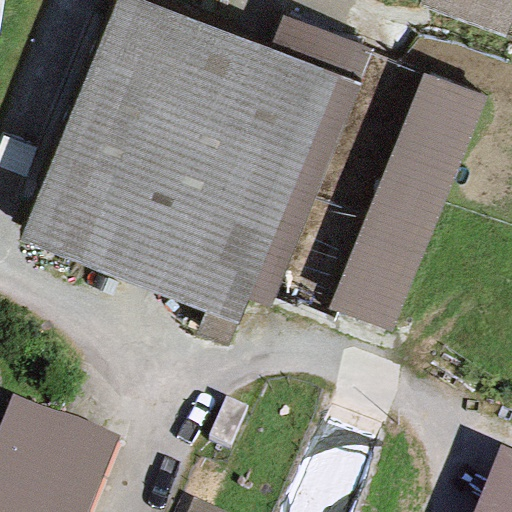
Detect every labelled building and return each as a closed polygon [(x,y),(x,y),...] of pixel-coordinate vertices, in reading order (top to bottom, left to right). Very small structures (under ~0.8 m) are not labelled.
[(268,289),(368,45),(285,11),(274,39),(179,0),(113,0),(22,224),(211,301),(199,331),(227,342),(252,282),(268,289)] [(505,31),(511,13),(511,0),(428,0),(442,6),(434,26),(457,36),(466,15),(505,31)] [(485,93),(431,71),(338,299),(392,321),(485,93)] [(0,511),(80,511),(108,443),(19,407),(0,453),(0,511)] [(511,511),(511,479),(497,511),(511,511)]
